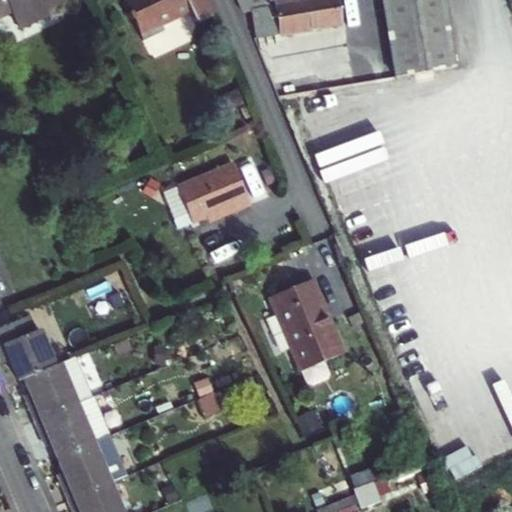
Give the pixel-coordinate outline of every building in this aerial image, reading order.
[(20,31),(72,6),(69,0),(0,0),(0,18),(12,13),(20,31)] [(122,0),(142,42),(163,32),(161,25),(190,11),(196,24),(213,16),(206,0),(122,0)] [(251,10),(270,7),(266,0),(237,0),(243,14),(251,12),(251,10)] [(334,0),(314,0),(270,7),(251,10),(251,12),(255,39),(339,25),(334,0)] [(442,0),(381,0),(394,78),(454,68),(442,0)] [(322,95),(335,172),(379,165),(366,88),(322,95)] [(124,158),(136,139),(127,133),(115,152),(124,158)] [(221,218),(250,206),(233,165),(177,189),(192,225),(206,219),(219,213),(221,218)] [(271,167),(259,172),(265,187),(277,181),(271,167)] [(159,184),(150,179),(142,192),(151,197),(159,184)] [(177,230),(192,225),(177,189),(163,195),(177,230)] [(340,217),(395,204),(392,191),(337,204),(340,217)] [(221,218),(219,213),(206,219),(208,224),(214,221),(221,218)] [(107,299),(121,292),(112,274),(98,280),(107,299)] [(300,372),(300,371),(323,361),(344,353),(312,279),(268,298),(300,372)] [(0,348),(3,347),(35,334),(28,318),(0,329),(0,348)] [(35,334),(3,347),(10,363),(18,382),(24,380),(55,367),(40,332),(35,334)] [(130,349),(126,340),(113,346),(117,355),(130,349)] [(3,347),(0,348),(0,352),(2,358),(5,365),(10,363),(3,347)] [(165,348),(154,347),(153,364),(164,364),(165,359),(169,359),(170,351),(165,351),(165,348)] [(59,365),(76,405),(92,399),(75,359),(59,365)] [(323,361),(300,371),(306,384),(311,386),(327,379),(329,374),(323,361)] [(35,422),(76,405),(59,365),(55,367),(24,380),(30,394),(32,400),(27,402),(35,422)] [(198,397),(212,391),(207,378),(193,383),(198,397)] [(219,410),(213,395),(197,401),(204,416),(219,410)] [(92,399),(76,405),(93,445),(108,438),(92,399)] [(57,460),(93,445),(76,405),(35,422),(44,442),(49,440),(51,446),(57,460)] [(301,436),(320,428),(312,411),(294,419),(301,436)] [(108,438),(93,445),(110,484),(125,478),(108,438)] [(110,484),(93,445),(57,460),(63,474),(66,480),(60,482),(69,502),(110,484)] [(428,462),(385,478),(387,484),(430,467),(428,462)] [(350,475),(354,486),(375,479),(371,468),(350,475)] [(428,472),(418,476),(424,493),(434,489),(428,472)] [(385,478),(372,483),(377,496),(390,492),(387,484),(385,478)] [(353,490),(354,495),(358,504),(360,509),(380,502),(377,496),(372,483),(372,482),(353,490)] [(121,511),(110,484),(69,502),(73,511),(121,511)] [(168,504),(178,500),(171,485),(161,489),(168,504)] [(358,504),(354,495),(314,510),(315,511),(336,511),(338,511),(351,506),(358,504)]
